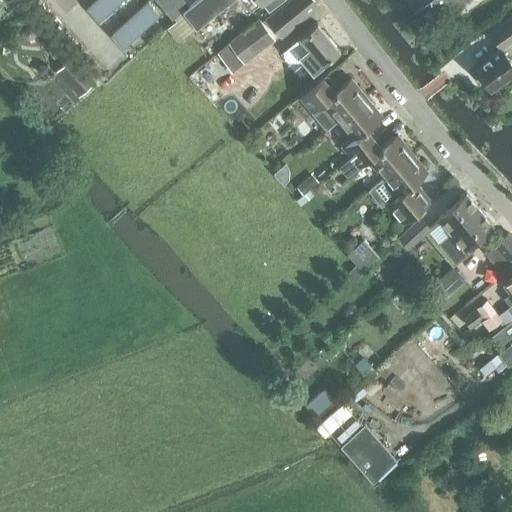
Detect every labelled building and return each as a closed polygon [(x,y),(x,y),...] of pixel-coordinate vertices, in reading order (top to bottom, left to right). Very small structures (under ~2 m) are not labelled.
[(92,0),(87,5),(98,18),(118,0),(92,0)] [(146,0),(110,32),(122,45),(158,14),(146,0)] [(182,12),(165,25),(177,42),(197,27),(231,0),(258,0),(261,3),(261,2),(268,10),(281,0),(194,0),(181,10),(182,12)] [(280,35),(318,4),(314,0),(287,0),(265,18),(280,35)] [(409,0),(421,17),(445,0),(409,0)] [(490,89),(511,72),(511,59),(511,57),(511,56),(511,15),(490,31),(501,46),(474,67),(490,89)] [(243,62),(254,53),(275,38),(259,17),(239,33),(227,42),(243,62)] [(312,71),(339,48),(317,22),(299,37),(307,46),(298,54),(312,71)] [(59,57),(61,52),(58,47),(52,45),(47,49),(47,56),(52,60),(59,57)] [(70,58),(58,69),(79,93),(91,82),(70,58)] [(336,121),(366,96),(350,77),(336,88),(324,74),(299,95),(326,128),(336,120),(336,121)] [(350,156),(373,137),(365,128),(382,114),(366,96),(336,121),(349,137),(340,144),(350,156)] [(349,155),(337,164),(347,176),(368,159),(368,160),(382,176),(412,151),(397,132),(380,146),(373,137),(350,156),(349,155)] [(412,151),(382,176),(395,193),(386,200),(403,222),(430,199),(415,180),(428,170),(412,151)] [(303,193),(318,181),(312,174),(297,186),(303,193)] [(430,227),(425,231),(436,244),(452,263),(467,250),(463,246),(491,222),(465,191),(437,215),(439,217),(429,226),(430,227)] [(501,272),(511,263),(511,236),(508,232),(484,251),(501,272)] [(363,271),(380,255),(363,237),(346,253),(363,271)] [(355,264),(347,271),(355,279),(363,271),(355,264)] [(430,288),(424,293),(434,304),(439,300),(441,301),(465,280),(451,265),(428,286),(430,288)] [(511,275),(502,283),(509,292),(503,297),(509,305),(511,302),(511,275)] [(484,317),(484,318),(495,310),(487,299),(477,306),(476,306),(462,316),(471,327),(484,317)] [(495,310),(484,318),(490,326),(501,318),(495,310)] [(511,317),(491,334),(499,344),(511,333),(511,317)] [(468,340),(460,347),(467,356),(475,350),(468,340)] [(511,344),(510,342),(497,352),(507,364),(511,360),(511,344)] [(362,356),(353,363),(364,376),(372,369),(362,356)] [(490,358),(478,367),(484,374),(496,365),(490,358)] [(358,383),(347,392),(355,401),(366,392),(358,383)] [(324,387),(304,403),(314,415),(334,399),(324,387)] [(356,417),(336,435),(343,443),(338,447),(371,483),(396,461),(363,424),(356,417)]
